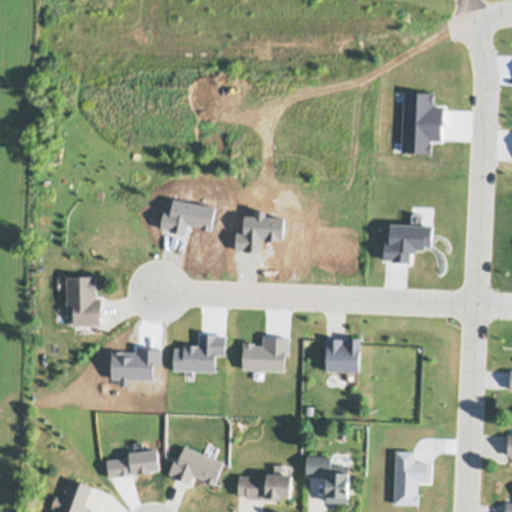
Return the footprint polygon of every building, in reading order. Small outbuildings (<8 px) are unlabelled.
[(67,276),(96,276),(97,298),(102,298),(102,316),(101,316),(101,324),(74,325),(74,315),(67,315),(67,276)] [(327,371),(327,357),(325,357),(325,338),(345,339),(345,341),(348,341),(348,338),(361,338),(360,372),(359,372),(359,384),(357,384),(356,382),(349,382),(348,380),(347,372),(327,371)] [(307,455),(332,456),(332,466),(350,467),(349,477),(350,477),(350,483),(349,483),(349,493),(348,503),(327,503),(328,476),(307,476),(307,455)] [(239,475),(267,477),(267,475),(292,476),(291,500),(265,498),(265,499),(246,498),(247,495),(238,495),(239,475)] [(54,511),(56,509),(52,507),(57,496),(60,497),(61,495),(64,496),(71,478),(93,487),(86,505),(90,507),(88,511),(54,511)]
